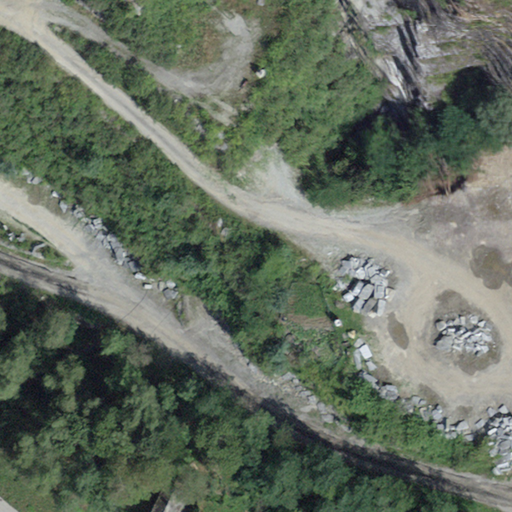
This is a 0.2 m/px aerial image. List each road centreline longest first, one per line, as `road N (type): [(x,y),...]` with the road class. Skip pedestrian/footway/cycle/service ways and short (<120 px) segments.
road 1 (track): [(511,266),(476,252),(288,231),(239,205),(0,20)]
road 2 (track): [(0,259),(154,312),(315,437),(511,502)]
road 3 (track): [(187,0),(224,13),(240,37),(233,66),(219,81),(195,87),(159,76),(41,0)]
